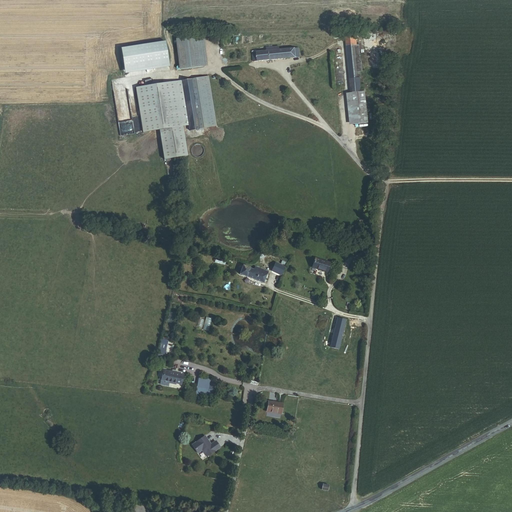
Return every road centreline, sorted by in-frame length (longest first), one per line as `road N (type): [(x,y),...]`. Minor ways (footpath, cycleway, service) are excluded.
road 1 (unclassified): [(351,509),(384,180),(280,68)]
road 2 (tertiary): [(511,422),(351,509)]
road 3 (track): [(384,180),(511,180)]
